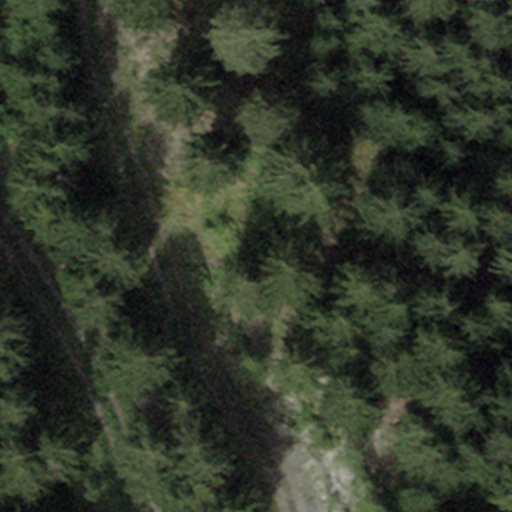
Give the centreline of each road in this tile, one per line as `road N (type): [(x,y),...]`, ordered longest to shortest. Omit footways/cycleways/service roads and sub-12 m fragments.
road 1 (track): [(280,511),(185,324),(108,79),(108,0)]
road 2 (track): [(0,188),(153,511)]
